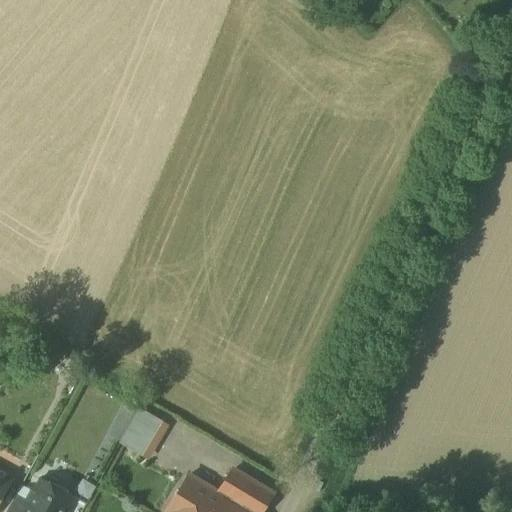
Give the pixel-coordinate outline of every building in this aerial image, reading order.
[(139,408),(118,443),(142,457),(162,422),(139,408)] [(232,470),(218,493),(189,475),(165,511),(260,511),(272,494),(247,479),(232,470)] [(0,497),(10,480),(0,474),(0,497)] [(89,497),(95,484),(83,478),(77,491),(89,497)] [(65,511),(73,497),(41,479),(34,493),(31,491),(19,511),(65,511)]
